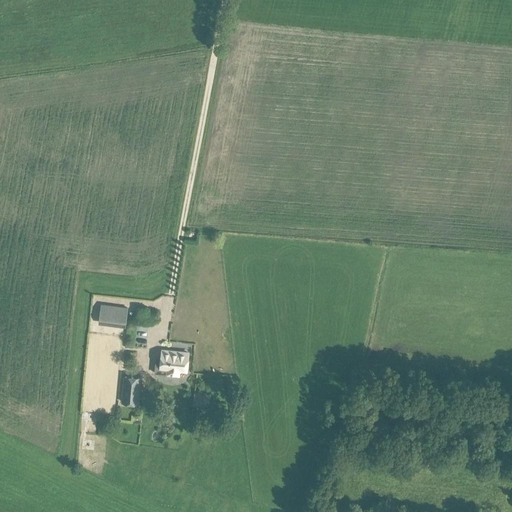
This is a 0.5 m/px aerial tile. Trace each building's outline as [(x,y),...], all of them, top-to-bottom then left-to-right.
[(118,307),(102,305),(99,321),(116,323),(118,307)] [(139,341),(148,341),(147,327),(138,327),(139,341)] [(187,371),(189,353),(162,350),(161,361),(156,360),(155,368),(168,369),(168,374),(179,375),(179,370),(187,371)] [(123,402),(138,403),(140,378),(125,377),(123,402)] [(211,394),(195,392),(193,403),(210,405),(211,394)]
